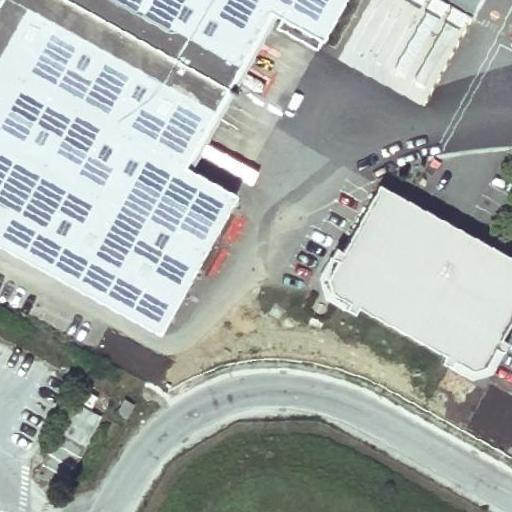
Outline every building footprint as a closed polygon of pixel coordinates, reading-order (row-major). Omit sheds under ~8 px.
[(0,0),(0,247),(154,333),(232,194),(177,163),(220,85),(194,71),(232,0),(244,0),(265,11),(317,40),(339,0),(0,0)] [(220,85),(222,87),(265,11),(244,0),(232,0),(194,71),(220,85)] [(209,162),(243,183),(250,171),(216,150),(209,162)] [(358,316),(362,309),(449,357),(445,364),(455,369),(459,363),(477,373),(490,368),(500,351),(506,354),(511,345),(505,342),(511,328),(511,258),(384,187),(347,254),(340,250),(335,259),(342,263),(332,281),(336,295),(353,304),(349,311),(358,316)] [(124,399),(115,415),(125,420),(134,404),(124,399)] [(44,469),(65,480),(99,412),(78,401),(44,469)]
